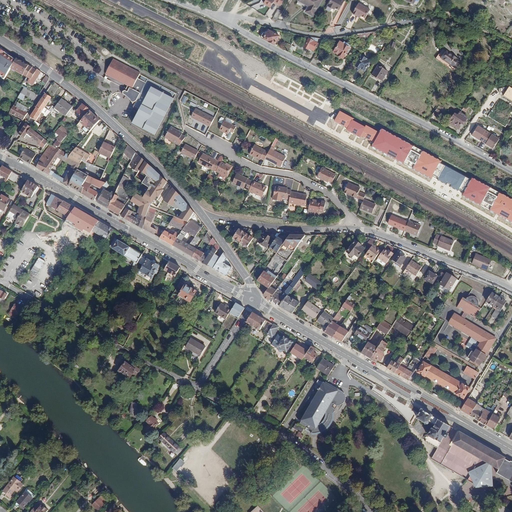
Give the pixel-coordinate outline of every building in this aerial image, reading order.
[(307,11),(313,15),(321,0),(299,0),(310,6),(307,11)] [(336,8),(340,10),(345,1),(343,0),(330,0),(328,6),(333,8),(334,6),(336,8)] [(360,1),(354,12),(358,14),(359,12),(362,14),(366,16),(370,7),(360,1)] [(278,19),(282,12),(276,9),(272,17),(278,19)] [(266,33),(263,38),(275,44),(279,37),(269,31),(267,33),(266,33)] [(318,43),(309,39),(304,47),(309,50),(310,48),(314,51),(318,44),(318,43)] [(350,45),(343,41),(342,43),(340,42),(334,52),(338,55),(338,56),(343,59),(350,45)] [(460,61),(443,49),(436,59),(453,71),(460,61)] [(367,60),(361,56),(356,65),(365,71),(370,62),(367,60)] [(314,57),(311,62),(318,66),(320,61),(314,57)] [(29,66),(17,59),(12,68),(24,75),(29,66)] [(107,67),(106,70),(107,71),(106,74),(120,81),(131,68),(114,59),(109,68),(107,67)] [(388,71),(378,65),(372,75),(382,81),(388,71)] [(37,70),(31,67),(27,76),(31,79),(37,70)] [(131,68),(120,81),(128,85),(130,86),(130,89),(128,93),(125,91),(124,91),(121,97),(126,95),(131,98),(132,102),(136,100),(146,82),(138,78),(140,73),(131,68)] [(511,87),(509,86),(503,96),(511,101),(511,87)] [(35,101),(39,95),(24,87),(21,93),(35,101)] [(174,98),(152,87),(132,123),(155,135),(174,98)] [(36,107),(42,111),(44,107),(51,97),(45,93),(36,107)] [(455,95),(452,100),(461,105),(463,101),(455,95)] [(61,99),(55,108),(54,108),(66,116),(72,107),(61,99)] [(77,112),(84,118),(88,113),(90,111),(90,110),(83,104),(77,112)] [(9,112),(23,120),(28,113),(13,105),(9,112)] [(42,111),(36,107),(30,117),(36,120),(42,111)] [(195,108),(191,116),(204,123),(208,115),(195,108)] [(437,109),(433,114),(438,118),(442,113),(437,109)] [(96,125),(100,120),(90,111),(88,113),(89,114),(86,118),(96,125)] [(353,119),(340,111),(334,122),(347,129),(346,130),(360,138),(361,136),(374,143),(372,147),(431,179),(433,176),(465,193),(463,196),(511,222),(511,199),(472,178),(471,180),(440,163),(441,161),(381,128),(379,132),(366,125),(365,127),(353,120),(353,119)] [(455,114),(450,122),(458,128),(462,124),(464,125),(466,122),(465,121),(467,118),(460,113),(458,116),(455,114)] [(225,120),(220,129),(229,134),(230,130),(234,132),(237,126),(225,120)] [(31,127),(26,124),(19,134),(25,138),(27,135),(31,138),(32,137),(38,142),(41,144),(39,146),(43,149),(44,149),(48,143),(31,128),(31,127)] [(494,148),(500,138),(478,125),(472,135),(494,148)] [(64,132),(60,136),(57,139),(59,141),(61,142),(67,135),(68,136),(70,133),(62,126),(59,129),(62,130),(64,132)] [(178,140),(183,132),(176,128),(175,129),(171,127),(166,134),(178,140)] [(38,142),(34,146),(41,151),(43,149),(39,146),(41,144),(38,142)] [(116,147),(104,143),(99,153),(111,158),(116,147)] [(42,157),(41,160),(48,165),(56,149),(50,144),(49,146),(46,149),(44,153),(42,157)] [(181,152),(194,159),(198,151),(185,144),(181,152)] [(261,157),(264,159),(265,158),(269,151),(256,144),(251,154),(260,159),(261,157)] [(136,153),(128,145),(122,156),(132,161),(136,153)] [(274,148),(271,146),(269,151),(265,158),(281,166),(286,157),(273,150),(274,148)] [(25,148),(20,157),(30,163),(36,154),(25,148)] [(57,160),(65,165),(66,162),(69,156),(70,155),(56,148),(56,149),(48,165),(41,160),(37,167),(37,168),(57,179),(59,176),(54,173),(51,171),(57,160)] [(86,153),(76,148),(70,155),(69,156),(81,162),(82,161),(85,162),(88,156),(86,154),(86,153)] [(198,162),(211,169),(216,161),(216,160),(203,153),(198,162)] [(139,171),(145,161),(138,155),(133,164),(134,165),(132,168),(139,171)] [(81,162),(69,156),(66,162),(73,166),(69,173),(66,171),(62,178),(59,176),(57,179),(69,186),(78,169),(81,162)] [(151,181),(156,172),(145,161),(142,166),(146,169),(141,175),(146,178),(151,181)] [(224,181),(226,176),(231,167),(225,164),(221,162),(220,163),(216,161),(211,169),(219,173),(217,177),(224,181)] [(0,170),(0,174),(8,179),(9,177),(12,172),(2,166),(0,170)] [(336,174),(323,167),(319,176),(328,180),(329,179),(332,182),(336,174)] [(86,182),(89,176),(78,169),(69,186),(82,194),(85,188),(84,187),(86,182)] [(16,181),(19,176),(12,172),(9,177),(16,181)] [(146,178),(144,181),(143,183),(153,189),(161,176),(156,172),(151,181),(146,178)] [(250,188),(252,179),(249,178),(249,177),(237,175),(235,185),(250,188)] [(100,181),(89,176),(86,182),(92,185),(90,188),(99,193),(101,188),(106,183),(100,181)] [(124,176),(119,186),(124,188),(129,179),(124,176)] [(255,180),(252,179),(250,188),(265,192),(267,182),(260,181),(261,180),(255,179),(255,180)] [(40,187),(28,181),(22,191),(32,197),(35,192),(36,193),(40,187)] [(85,188),(82,194),(95,201),(99,193),(90,188),(92,185),(86,182),(84,187),(85,188)] [(360,188),(349,182),(344,190),(356,196),(360,188)] [(150,193),(153,189),(143,183),(140,187),(150,193)] [(133,192),(124,188),(119,186),(118,188),(115,193),(108,208),(120,215),(133,192)] [(276,198),(288,201),(290,191),(291,190),(287,190),(287,188),(278,186),(276,198)] [(104,190),(98,203),(108,208),(115,193),(112,192),(111,193),(104,190)] [(307,195),(290,191),(288,201),(288,202),(304,206),(307,195)] [(10,200),(0,193),(0,213),(2,214),(10,200)] [(75,208),(51,194),(50,197),(47,204),(69,217),(75,208)] [(148,215),(150,207),(149,207),(142,204),(145,199),(136,194),(135,194),(126,209),(132,211),(136,205),(137,206),(138,203),(141,204),(138,215),(146,218),(147,215),(148,215)] [(321,201),(310,199),(308,209),(319,211),(327,212),(329,202),(321,200),(321,201)] [(375,205),(363,199),(360,208),(372,213),(375,205)] [(19,216),(15,223),(23,227),(30,215),(14,205),(10,211),(19,216)] [(187,219),(189,221),(194,213),(191,209),(188,205),(181,210),(189,216),(187,219)] [(126,209),(122,216),(132,222),(135,217),(131,215),(133,212),(132,211),(126,209)] [(135,217),(132,222),(143,229),(146,218),(138,215),(138,218),(135,217)] [(148,215),(147,215),(146,218),(143,229),(154,235),(155,232),(159,234),(161,230),(152,224),(154,217),(148,215)] [(169,224),(184,229),(188,222),(174,216),(169,224)] [(404,230),(408,222),(408,221),(396,216),(392,225),(404,230)] [(114,230),(99,221),(90,235),(93,237),(96,232),(108,239),(114,230)] [(188,222),(184,229),(183,230),(187,232),(195,237),(197,235),(202,229),(189,221),(188,222)] [(420,227),(408,222),(404,230),(408,232),(409,231),(412,232),(411,233),(416,236),(420,227)] [(233,238),(241,243),(246,234),(239,229),(233,238)] [(173,235),(165,230),(160,238),(173,245),(180,235),(176,232),(173,235)] [(187,232),(183,230),(180,235),(173,245),(184,252),(189,245),(182,240),(187,232)] [(273,239),(265,233),(261,237),(260,237),(258,240),(259,241),(258,242),(257,244),(264,250),(266,247),(273,239)] [(209,244),(210,243),(212,240),(207,234),(203,240),(209,244)] [(253,239),(246,234),(241,243),(248,247),(253,239)] [(200,237),(197,235),(195,237),(189,245),(184,252),(192,257),(197,249),(193,247),(200,237)] [(289,235),(286,241),(285,242),(281,247),(285,250),(287,250),(289,248),(292,250),(295,250),(305,235),(289,235)] [(440,237),(436,235),(433,243),(437,245),(449,251),(453,241),(441,236),(440,237)] [(271,246),(278,252),(281,247),(285,242),(281,240),(277,237),(271,246)] [(367,243),(370,249),(374,244),(377,240),(371,238),(367,243)] [(135,268),(138,262),(142,255),(115,239),(110,247),(134,261),(132,267),(135,268)] [(361,245),(356,241),(347,252),(353,256),(354,254),(358,257),(365,249),(361,246),(361,245)] [(374,244),(370,249),(365,256),(373,262),(382,250),(374,244)] [(281,247),(278,252),(277,253),(288,261),(295,250),(292,250),(289,248),(287,250),(285,250),(281,247)] [(197,249),(192,257),(199,260),(201,257),(202,257),(203,255),(204,253),(197,249)] [(208,265),(216,253),(217,251),(213,249),(207,258),(203,255),(202,257),(201,257),(199,260),(208,265)] [(378,258),(386,263),(386,264),(393,254),(388,251),(388,252),(384,249),(378,258)] [(406,257),(398,252),(392,261),(400,266),(406,257)] [(216,253),(208,265),(214,269),(221,257),(216,253)] [(227,258),(224,253),(221,257),(214,269),(227,276),(232,267),(224,263),(227,258)] [(475,254),(471,263),(487,269),(491,260),(475,254)] [(142,255),(138,262),(144,266),(141,271),(152,278),(159,266),(148,259),(142,255)] [(415,264),(411,261),(405,270),(416,277),(422,268),(418,265),(417,266),(415,264)] [(180,268),(169,262),(165,270),(176,276),(180,268)] [(250,262),(246,268),(251,275),(257,267),(250,262)] [(287,296),(293,288),(299,280),(306,271),(302,269),(293,281),(293,283),(286,293),(282,298),(275,293),(269,301),(280,306),(287,296)] [(268,288),(270,286),(275,279),(264,271),(258,280),(268,288)] [(429,272),(425,279),(433,284),(437,277),(429,272)] [(305,281),(317,290),(320,286),(322,283),(309,273),(306,278),(307,279),(305,281)] [(450,290),(456,279),(447,274),(440,284),(450,290)] [(283,291),(292,279),(287,276),(284,280),(276,290),(275,293),(282,298),(286,293),(283,291)] [(450,290),(453,292),(459,281),(456,279),(450,290)] [(303,283),(299,280),(293,288),(297,291),(303,283)] [(185,285),(180,282),(178,287),(183,289),(179,296),(191,302),(197,291),(185,285)] [(269,301),(275,293),(276,290),(270,286),(268,288),(264,295),(267,299),(269,301)] [(8,292),(0,287),(0,288),(0,301),(2,303),(8,292)] [(457,307),(465,312),(468,314),(471,316),(476,318),(481,309),(478,307),(485,296),(473,289),(466,300),(463,298),(457,307)] [(486,302),(494,306),(500,298),(492,293),(486,302)] [(287,296),(280,306),(293,314),(300,303),(287,296)] [(506,302),(504,301),(500,298),(494,306),(496,308),(491,315),(496,319),(506,302)] [(349,301),(347,300),(338,312),(343,315),(347,309),(351,311),(355,305),(349,301)] [(320,311),(308,302),(302,310),(314,319),(320,311)] [(9,315),(17,319),(21,306),(13,303),(9,315)] [(215,313),(226,319),(230,313),(232,309),(226,305),(226,306),(221,303),(215,313)] [(236,303),(232,309),(230,313),(239,317),(245,308),(236,303)] [(318,321),(328,327),(332,321),(334,318),(325,312),(318,321)] [(343,315),(338,312),(334,318),(338,322),(343,315)] [(260,330),(266,320),(252,313),(247,322),(260,330)] [(468,322),(464,319),(462,318),(455,314),(449,323),(455,327),(454,329),(461,333),(462,331),(481,343),(471,360),(479,365),(480,366),(496,338),(468,322)] [(414,328),(399,317),(393,326),(408,337),(414,328)] [(392,327),(383,320),(378,328),(387,334),(392,327)] [(340,327),(332,321),(328,327),(324,332),(333,337),(340,327)] [(275,334),(278,328),(273,325),(268,334),(273,337),(275,334)] [(360,326),(355,334),(366,342),(371,334),(360,326)] [(340,327),(333,337),(345,344),(354,331),(350,329),(349,332),(340,327)] [(284,338),(278,335),(277,336),(275,339),(272,345),(279,349),(278,350),(278,352),(281,353),(282,353),(284,350),(287,352),(293,342),(284,337),(284,338)] [(186,347),(201,356),(206,347),(191,338),(186,347)] [(378,348),(371,359),(377,362),(378,360),(380,361),(383,357),(382,356),(384,353),(382,352),(387,344),(383,341),(378,348)] [(369,342),(362,353),(371,359),(378,348),(369,342)] [(301,359),(303,360),(305,357),(308,352),(296,344),(291,352),(293,354),(301,359)] [(431,359),(437,349),(431,346),(426,355),(431,359)] [(314,353),(316,349),(311,347),(308,352),(305,357),(313,362),(317,355),(314,353)] [(413,360),(419,365),(423,359),(417,354),(413,360)] [(454,354),(452,358),(466,365),(468,362),(454,354)] [(334,367),(323,359),(317,368),(328,376),(334,367)] [(392,361),(388,368),(395,372),(399,366),(392,361)] [(456,394),(464,399),(470,389),(462,384),(432,366),(432,367),(423,362),(418,372),(425,377),(426,376),(457,393),(456,394)] [(133,374),(136,376),(145,365),(143,363),(139,369),(137,367),(135,370),(125,363),(119,372),(130,379),(133,374)] [(395,372),(402,376),(406,370),(399,366),(395,372)] [(473,373),(470,377),(475,380),(479,373),(476,371),(467,366),(466,369),(473,373)] [(473,373),(466,369),(463,373),(470,377),(473,373)] [(406,370),(402,376),(409,380),(413,374),(406,370)] [(324,383),(323,383),(323,384),(336,391),(337,389),(324,383)] [(336,391),(323,384),(322,386),(319,390),(321,391),(303,422),(302,421),(300,424),(313,431),(311,434),(316,434),(321,432),(325,430),(327,428),(329,426),(330,424),(331,423),(333,419),(333,415),(333,413),(335,411),(335,410),(335,409),(334,408),(332,408),(334,405),(336,405),(339,405),(341,405),(342,402),(343,403),(345,401),(345,399),(346,398),(345,397),(345,396),(345,395),(344,394),(342,392),(337,389),(336,391)] [(433,429),(425,442),(437,448),(441,442),(444,436),(446,438),(448,435),(446,434),(450,426),(422,410),(376,384),(371,390),(377,394),(382,398),(385,400),(393,407),(398,411),(402,415),(405,418),(411,425),(415,416),(417,418),(425,423),(429,422),(429,421),(435,424),(433,429)] [(321,391),(319,390),(302,421),(303,422),(321,391)] [(472,392),(469,397),(475,400),(477,395),(472,392)] [(468,399),(461,410),(470,415),(477,404),(468,399)] [(137,404),(132,403),(130,413),(137,415),(137,413),(138,414),(139,410),(136,409),(137,404)] [(477,404),(470,415),(479,420),(484,409),(481,407),(481,406),(477,404)] [(484,409),(479,420),(487,425),(493,414),(484,409)] [(493,414),(487,425),(495,429),(501,419),(493,414)] [(159,423),(152,416),(147,422),(150,425),(145,429),(148,433),(159,423)] [(304,428),(298,425),(296,424),(294,428),(302,433),(304,428)] [(460,432),(450,426),(446,434),(448,435),(446,438),(444,436),(441,442),(437,448),(432,459),(441,464),(453,443),(460,432)] [(453,443),(480,459),(499,470),(505,459),(505,458),(487,447),(460,432),(453,443)] [(182,451),(164,433),(159,438),(178,455),(182,451)] [(453,443),(441,464),(465,478),(486,491),(497,473),(499,470),(480,459),(453,443)] [(188,449),(173,468),(177,471),(192,452),(188,449)] [(499,470),(497,473),(511,481),(511,478),(511,461),(510,461),(509,461),(505,459),(499,470)] [(15,489),(8,485),(4,491),(10,496),(15,489)] [(26,493),(32,498),(35,495),(28,490),(26,493)] [(26,493),(25,492),(17,502),(24,507),(28,501),(29,502),(32,498),(26,493)] [(101,507),(95,502),(92,505),(98,510),(101,507)]
